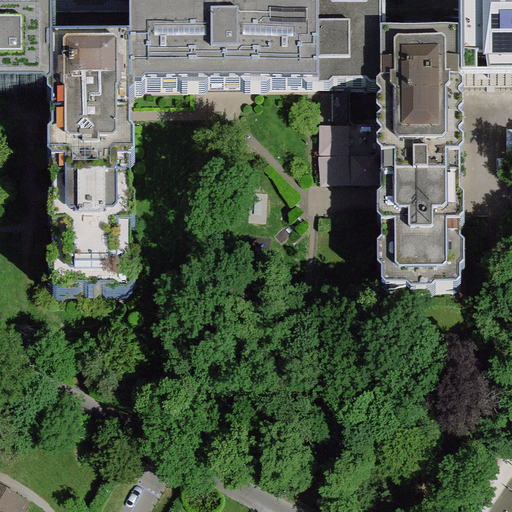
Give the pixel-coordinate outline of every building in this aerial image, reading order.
[(319,13),(256,14),(256,93),(307,93),(319,92),(319,13)] [(382,13),(319,13),(319,92),(382,93),(382,42),(382,13)] [(382,13),(382,42),(460,41),(460,14),(432,14),(382,13)] [(461,92),(461,111),(511,109),(511,13),(460,14),(460,41),(461,92)] [(0,94),(52,94),(52,30),(52,14),(0,14),(0,94)] [(130,30),(132,93),(194,93),(194,14),(130,14),(130,30)] [(194,14),(194,93),(256,93),(256,14),(194,14)] [(130,30),(52,30),(52,94),(52,98),(132,97),(132,93),(130,30)] [(460,41),(382,42),(382,93),(382,186),(461,185),(461,111),(461,92),(460,41)] [(132,97),(52,98),(52,141),(48,145),(48,166),(53,171),(53,188),(132,188),(132,171),(136,167),(136,145),(132,141),(132,97)] [(461,185),(382,186),(382,233),(382,279),(392,280),(392,295),(452,294),(452,280),(462,280),(462,218),(461,185)] [(132,188),(53,188),(53,236),(53,289),(69,289),(69,297),(116,297),(117,289),(132,289),(132,188)] [(0,489),(0,511),(25,511),(29,505),(0,489)]
